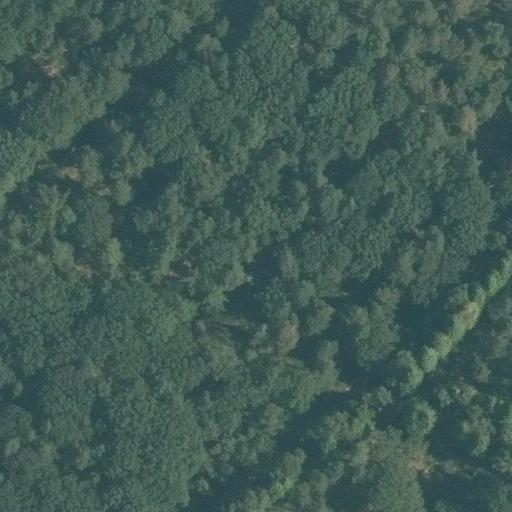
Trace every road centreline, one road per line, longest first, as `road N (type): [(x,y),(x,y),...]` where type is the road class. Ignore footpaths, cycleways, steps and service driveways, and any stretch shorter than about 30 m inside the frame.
road 1 (track): [(215,511),(386,368),(511,225)]
road 2 (track): [(228,276),(386,368),(511,418)]
